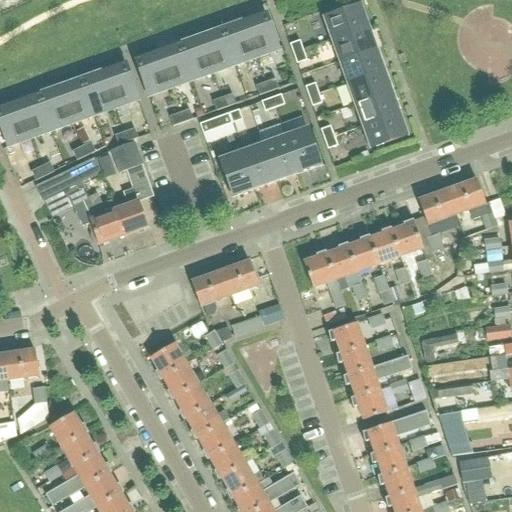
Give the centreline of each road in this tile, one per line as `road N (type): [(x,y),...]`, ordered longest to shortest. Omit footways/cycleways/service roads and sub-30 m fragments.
road 1 (residential): [(360,511),(263,228)]
road 2 (residential): [(511,138),(263,228)]
road 3 (residential): [(197,511),(77,301)]
road 4 (residential): [(263,228),(77,301)]
